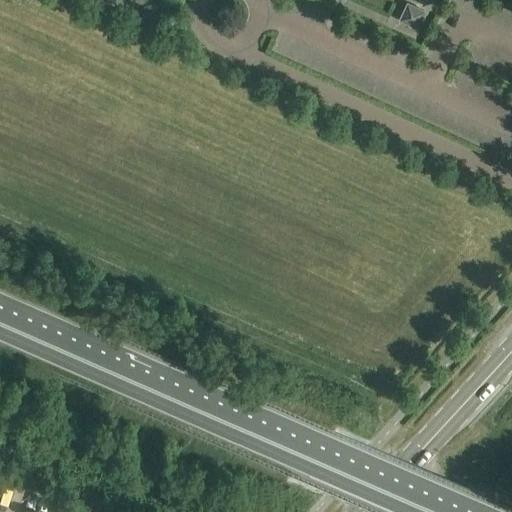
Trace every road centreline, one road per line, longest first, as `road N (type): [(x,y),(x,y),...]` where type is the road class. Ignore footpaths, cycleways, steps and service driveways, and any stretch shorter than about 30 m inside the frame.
road 1 (trunk): [(435,511),(0,318)]
road 2 (secondary): [(364,511),(511,351)]
